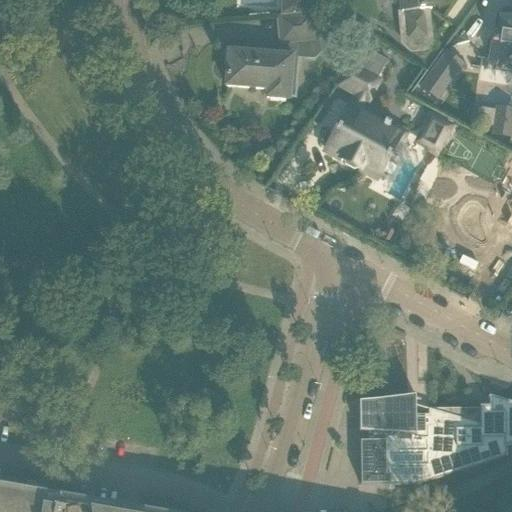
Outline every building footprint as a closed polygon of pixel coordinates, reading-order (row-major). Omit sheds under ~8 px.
[(429,0),(399,0),(404,42),(411,49),(423,48),(428,40),(425,11),(430,10),(429,0)] [(284,48),(283,56),(226,52),(224,65),(226,65),(224,86),(267,90),(266,98),(288,100),(289,96),(291,96),(292,89),(289,88),(293,48),(315,45),(312,18),(277,21),(279,49),(284,48)] [(492,43),(489,60),(494,60),(492,73),(511,76),(511,19),(501,18),(497,39),(492,38),(491,42),(492,43)] [(444,51),(421,87),(422,91),(434,99),(438,98),(461,62),(445,51),(444,51)] [(348,64),(336,87),(354,97),(347,109),(357,115),(364,102),(367,104),(380,81),(348,64)] [(334,134),(325,151),(343,161),(344,165),(353,170),(357,169),(376,179),(394,146),(397,148),(403,137),(405,135),(406,133),(406,132),(380,118),(376,125),(373,123),(371,122),(369,121),(357,115),(347,109),(334,134)] [(423,131),(416,144),(436,155),(452,126),(428,113),(419,129),(423,131)] [(511,173),(486,222),(511,235),(511,173)] [(416,397),(356,404),(357,433),(367,433),(367,443),(359,443),(359,486),(417,485),(504,457),(504,448),(511,445),(511,403),(487,397),(487,399),(488,399),(488,408),(487,408),(487,414),(480,414),(480,408),(479,408),(479,409),(427,410),(427,417),(411,417),(411,405),(411,399),(416,399),(416,397)] [(0,511),(141,511),(0,487),(0,511)]
